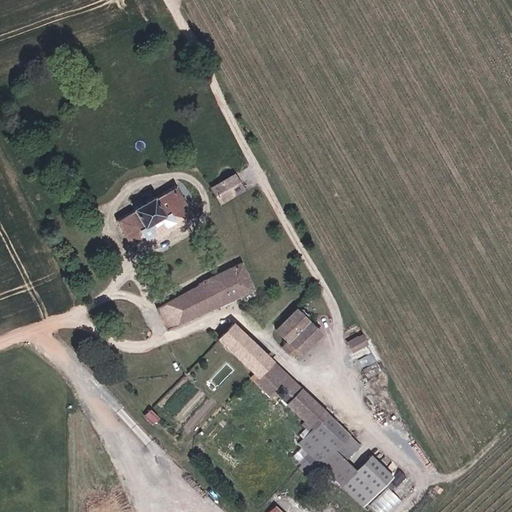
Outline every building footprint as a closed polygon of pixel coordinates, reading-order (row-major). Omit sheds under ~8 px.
[(237,171),(212,187),(222,204),(248,188),(237,171)] [(202,213),(188,180),(131,205),(144,236),(202,213)] [(255,292),(242,263),(202,279),(155,307),(165,329),(255,292)] [(295,351),(315,329),(291,306),(271,327),(295,351)] [(218,334),(268,383),(266,385),(285,405),(288,402),(324,438),(310,452),(332,473),(354,449),(360,443),(356,439),(353,436),(282,368),(233,321),(218,334)] [(363,332),(348,341),(355,352),(370,343),(363,332)] [(387,511),(402,498),(393,490),(407,476),(401,471),(369,503),(377,511),(387,511)] [(268,511),(286,511),(277,503),(268,511)]
